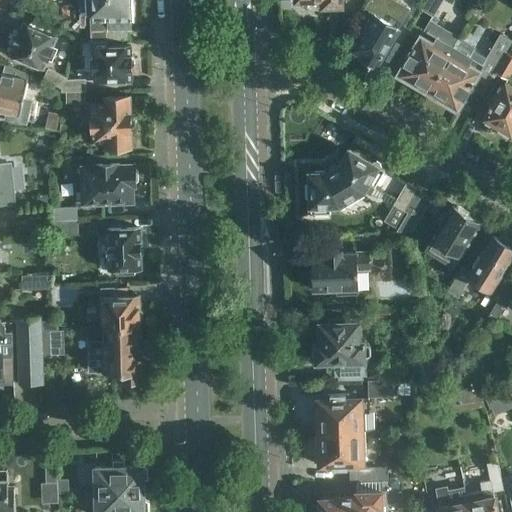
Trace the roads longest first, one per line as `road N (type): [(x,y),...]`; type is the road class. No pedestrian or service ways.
road 1 (primary): [(259,511),(241,62)]
road 2 (primary): [(187,0),(198,420)]
road 3 (residential): [(511,193),(336,88),(241,62)]
road 4 (residential): [(0,426),(198,420)]
